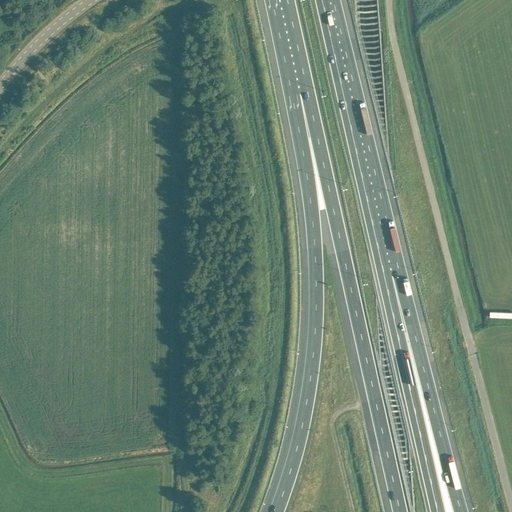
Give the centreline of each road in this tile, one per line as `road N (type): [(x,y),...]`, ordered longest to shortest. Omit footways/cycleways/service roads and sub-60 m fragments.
road 1 (motorway): [(302,91),(399,511)]
road 2 (motorway): [(302,91),(315,328),(297,448),(275,511)]
road 3 (motorway): [(389,275),(327,0)]
road 4 (motorway): [(462,511),(389,275)]
road 5 (motorway): [(436,511),(389,275)]
road 6 (tertiary): [(0,87),(54,28),(93,0)]
